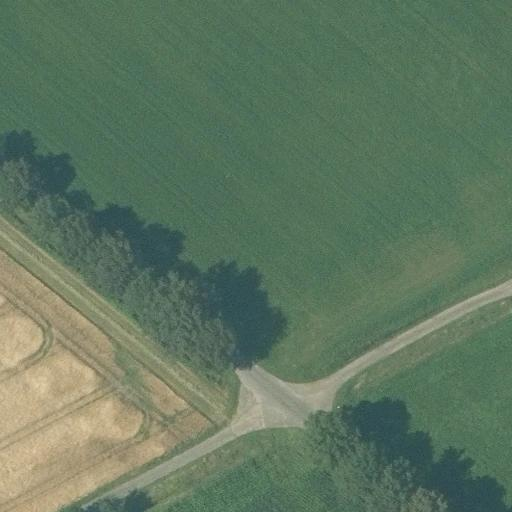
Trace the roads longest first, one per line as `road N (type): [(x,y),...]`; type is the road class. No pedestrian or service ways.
road 1 (unclassified): [(0,159),(293,398)]
road 2 (unclassified): [(76,511),(293,398)]
road 3 (unclassified): [(293,398),(426,511)]
